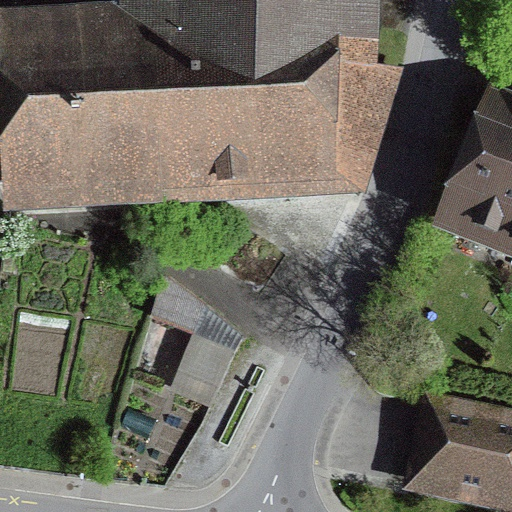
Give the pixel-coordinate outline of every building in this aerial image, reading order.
[(159,0),(161,34),(337,24),(336,67),(370,70),(374,27),(371,27),(371,0),(159,0)] [(370,70),(336,67),(337,24),(161,34),(13,43),(16,91),(21,183),(21,188),(333,170),(359,194),(397,72),(370,70)] [(0,183),(21,183),(16,91),(0,91),(0,183)] [(511,114),(505,112),(459,225),(511,245),(511,114)] [(163,276),(152,316),(193,332),(203,307),(163,276)] [(477,415),(432,406),(415,484),(511,504),(511,409),(479,402),(477,415)]
